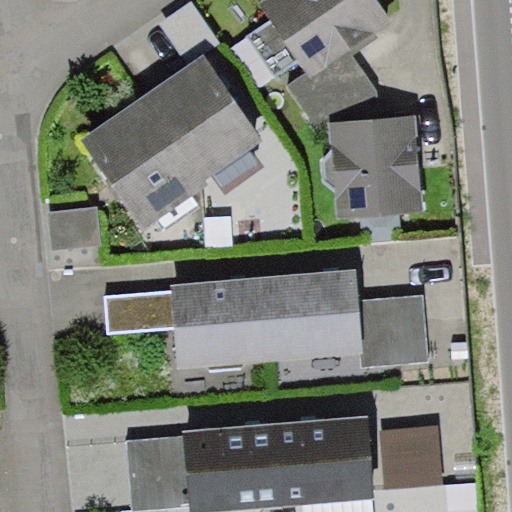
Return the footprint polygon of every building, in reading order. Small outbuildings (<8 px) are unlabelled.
[(378,25),(361,0),(273,0),(264,6),(308,72),(378,25)] [(239,145),(191,77),(89,150),(137,217),(239,145)] [(405,130),(331,135),(338,220),(411,215),(405,130)] [(348,284),(171,296),(175,364),(359,351),(360,366),(418,361),(415,307),(350,312),(348,284)] [(435,429),(383,434),(388,486),(439,482),(435,429)] [(356,430),(189,443),(194,507),(361,494),(356,430)]
